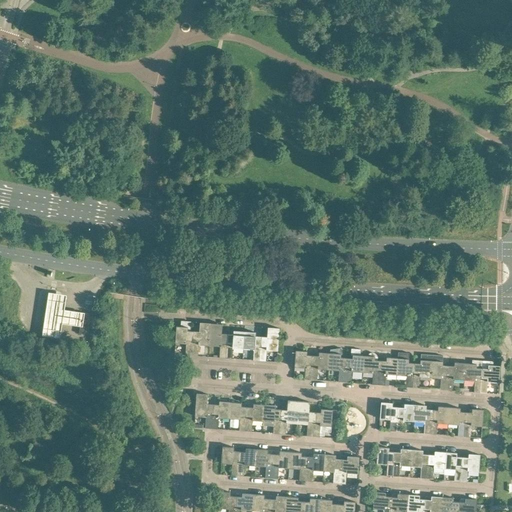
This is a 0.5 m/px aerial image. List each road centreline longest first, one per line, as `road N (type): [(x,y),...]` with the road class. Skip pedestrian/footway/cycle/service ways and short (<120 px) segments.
road 1 (tertiary): [(0,252),(327,299),(511,305)]
road 2 (tertiary): [(511,249),(166,226),(0,198)]
road 3 (unclassified): [(365,494),(214,482),(208,457),(217,438),(368,450)]
road 4 (residential): [(485,354),(311,341),(289,329)]
road 5 (unclassified): [(365,483),(485,491),(493,445)]
road 6 (unclassified): [(493,445),(493,403),(374,393)]
road 7 (residential): [(371,436),(493,445)]
